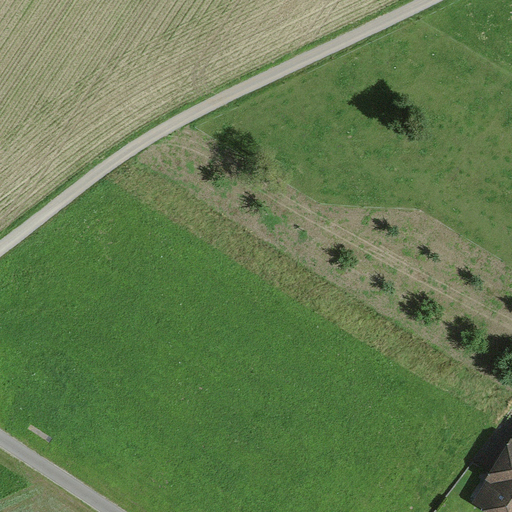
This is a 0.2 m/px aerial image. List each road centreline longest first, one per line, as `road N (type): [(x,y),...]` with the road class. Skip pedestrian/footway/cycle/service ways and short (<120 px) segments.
road 1 (track): [(432,0),(200,116),(0,252)]
road 2 (track): [(115,511),(0,434)]
